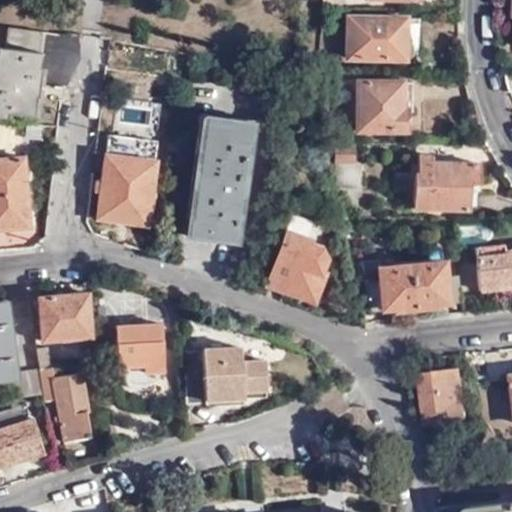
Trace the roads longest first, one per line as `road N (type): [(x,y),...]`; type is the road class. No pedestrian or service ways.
road 1 (residential): [(61,256),(118,261),(334,338),(374,343)]
road 2 (residential): [(0,505),(304,421)]
road 3 (residential): [(61,256),(91,41)]
road 4 (residential): [(374,343),(416,511)]
road 5 (residential): [(479,0),(487,89),(511,147)]
road 6 (residential): [(374,343),(511,326)]
